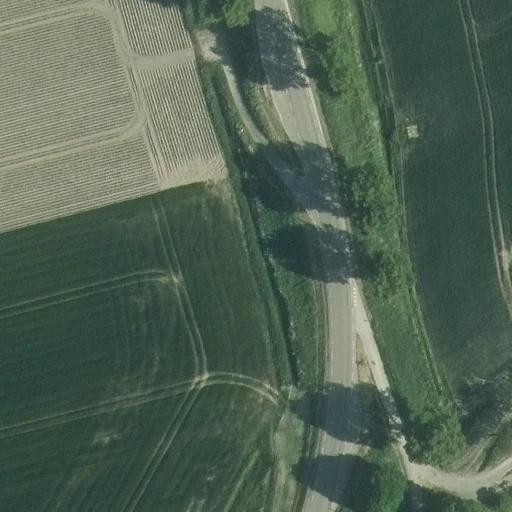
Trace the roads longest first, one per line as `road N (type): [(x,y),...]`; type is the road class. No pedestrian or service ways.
road 1 (tertiary): [(342,300),(272,0)]
road 2 (track): [(186,47),(217,47),(263,148),(301,189),(322,191)]
road 3 (tertiary): [(317,511),(339,414),(342,300)]
road 4 (unclassified): [(411,464),(353,304),(342,300)]
